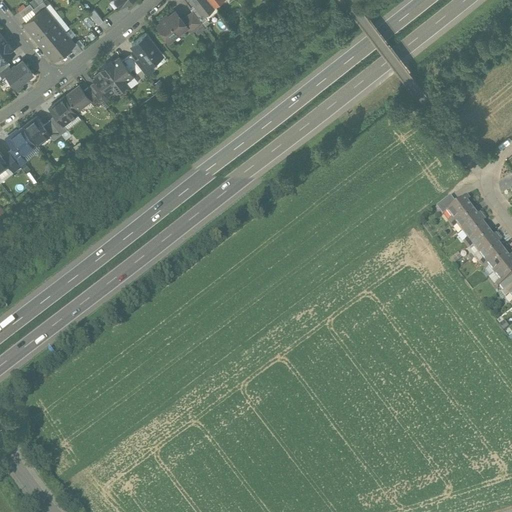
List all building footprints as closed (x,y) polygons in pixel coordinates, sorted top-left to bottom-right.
[(191,0),(196,6),(202,13),(213,5),(208,0),(191,0)] [(33,9),(32,10),(35,15),(43,8),(43,9),(47,6),(43,1),(33,9)] [(19,12),(23,17),(32,10),(33,9),(29,4),(19,12)] [(192,11),(201,23),(202,23),(207,19),(202,13),(196,6),(191,9),(192,11)] [(43,8),(35,15),(24,23),(34,36),(53,21),(43,9),(43,8)] [(94,10),(89,14),(98,25),(103,21),(94,10)] [(192,11),(181,20),(187,27),(186,27),(190,32),(201,23),(192,11)] [(175,12),(157,26),(169,41),(186,27),(187,27),(181,20),(175,12)] [(53,21),(34,36),(44,48),(63,33),(53,21)] [(63,33),(44,48),(54,61),(65,52),(73,46),(73,45),(63,33)] [(131,45),(140,57),(147,65),(150,63),(162,54),(146,33),(131,45)] [(2,37),(0,38),(0,63),(6,59),(14,53),(2,37)] [(73,46),(65,52),(71,59),(82,50),(76,43),(73,45),(73,46)] [(130,55),(125,59),(137,73),(141,69),(135,61),(130,55)] [(110,61),(105,65),(122,87),(127,82),(126,81),(133,75),(119,57),(112,63),(110,61)] [(140,57),(135,61),(141,69),(146,75),(154,69),(150,63),(147,65),(140,57)] [(6,59),(0,63),(0,72),(7,66),(10,64),(6,59)] [(7,74),(7,75),(14,84),(12,85),(17,91),(22,86),(21,84),(32,75),(22,62),(11,71),(7,74)] [(122,87),(105,65),(100,69),(101,71),(94,76),(108,95),(115,89),(116,91),(122,87)] [(7,66),(0,72),(0,75),(2,79),(7,75),(7,74),(11,71),(7,66)] [(89,87),(100,101),(105,97),(94,83),(89,87)] [(65,98),(75,111),(89,101),(90,100),(83,92),(79,87),(65,98)] [(83,92),(90,100),(89,101),(94,106),(100,101),(89,87),(83,92)] [(55,116),(62,125),(63,125),(77,114),(75,111),(65,98),(64,97),(49,108),(55,116)] [(50,121),(61,135),(67,130),(63,125),(62,125),(55,116),(50,121)] [(23,128),(35,145),(49,135),(43,126),(36,118),(23,128)] [(43,126),(49,135),(53,141),(61,135),(50,121),(43,126)] [(14,149),(21,157),(21,156),(35,145),(23,128),(8,140),(14,149)] [(9,153),(20,167),(26,162),(21,156),(21,157),(14,149),(9,153)] [(2,158),(7,165),(6,165),(12,173),(20,167),(9,153),(2,158)] [(455,206),(446,213),(454,223),(471,210),(466,203),(469,201),(467,197),(455,206)] [(449,198),(436,208),(442,216),(446,213),(455,206),(449,198)] [(471,210),(454,223),(461,233),(482,218),(480,214),(477,216),(471,210)] [(482,218),(461,233),(469,244),(487,230),(482,223),(485,221),(482,218)] [(487,230),(469,244),(477,254),(498,238),(495,235),(492,237),(487,230)] [(498,238),(477,254),(485,265),(503,251),(498,244),(501,242),(498,238)] [(503,251),(485,265),(493,275),(511,260),(511,256),(511,255),(508,258),(503,251)] [(511,260),(493,275),(498,282),(501,285),(511,276),(511,260)] [(511,276),(501,285),(497,288),(501,293),(511,284),(511,276)] [(511,284),(501,293),(505,298),(509,295),(508,295),(511,291),(511,284)]
